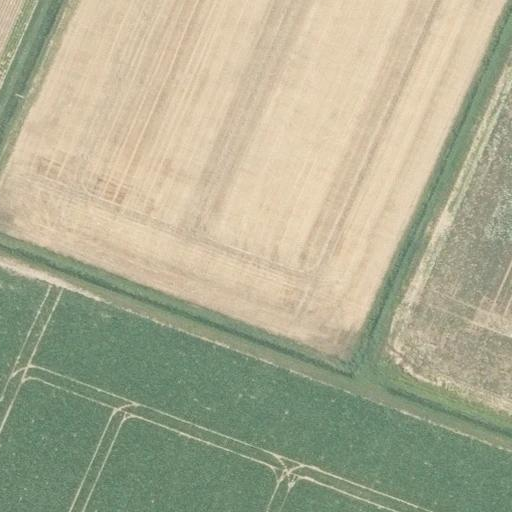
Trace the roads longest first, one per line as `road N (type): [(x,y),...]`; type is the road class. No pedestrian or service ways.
road 1 (track): [(0,259),(511,450)]
road 2 (track): [(358,393),(511,39)]
